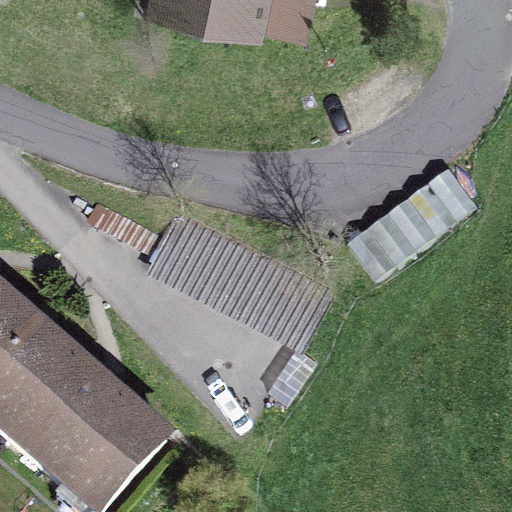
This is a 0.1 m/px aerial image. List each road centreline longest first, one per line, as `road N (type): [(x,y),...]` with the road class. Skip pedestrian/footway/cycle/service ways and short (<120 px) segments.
road 1 (residential): [(495,0),(498,51),(477,92),(444,125),(365,175),(283,186),(185,174),(0,119)]
road 2 (unknown): [(36,132),(87,252),(205,389)]
